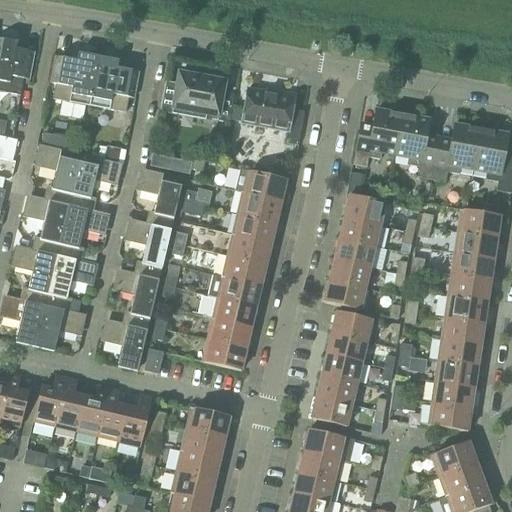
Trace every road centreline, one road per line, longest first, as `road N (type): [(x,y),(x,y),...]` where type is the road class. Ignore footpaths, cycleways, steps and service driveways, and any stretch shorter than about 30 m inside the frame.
road 1 (residential): [(264,414),(341,67)]
road 2 (residential): [(84,374),(161,34)]
road 3 (residential): [(0,267),(54,15)]
road 4 (residential): [(84,374),(264,414)]
road 5 (residential): [(161,34),(341,67)]
road 6 (residential): [(341,67),(511,98)]
